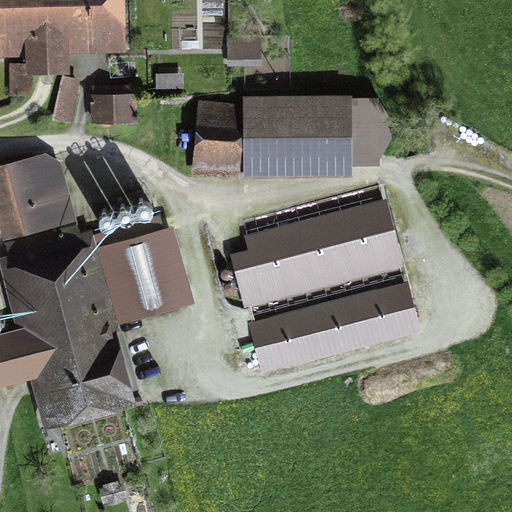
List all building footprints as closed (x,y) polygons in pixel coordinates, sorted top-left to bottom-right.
[(0,0),(0,45),(31,45),(31,63),(11,64),(12,93),(33,93),(33,77),(64,76),(62,38),(118,36),(117,0),(0,0)] [(258,37),(228,38),(229,56),(259,55),(258,37)] [(133,93),(94,94),(95,121),(134,120),(133,93)] [(347,102),(250,101),(250,157),(346,158),(347,102)] [(236,106),(199,103),(194,167),(231,170),(236,106)] [(26,160),(0,168),(0,205),(5,232),(73,213),(58,165),(26,160)] [(252,253),(235,257),(246,300),(398,262),(383,203),(248,237),(252,253)] [(163,218),(97,236),(118,313),(184,295),(163,218)] [(78,230),(12,246),(34,333),(0,341),(0,373),(1,377),(45,366),(56,411),(120,395),(78,230)] [(121,483),(103,487),(106,500),(124,496),(121,483)]
